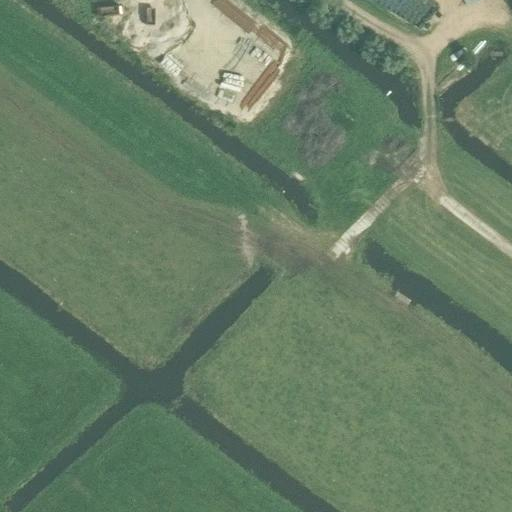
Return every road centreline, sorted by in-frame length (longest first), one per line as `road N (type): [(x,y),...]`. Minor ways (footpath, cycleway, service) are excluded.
road 1 (track): [(330,0),(427,51),(428,166),(436,193),(511,250)]
road 2 (track): [(428,166),(337,250)]
